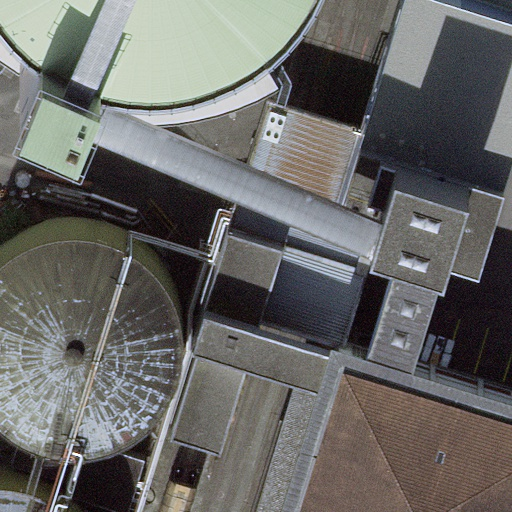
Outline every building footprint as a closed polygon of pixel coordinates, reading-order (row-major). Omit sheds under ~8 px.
[(0,0),(0,64),(44,87),(96,104),(147,104),(225,95),(282,76),(243,11),(257,0),(0,0)] [(511,0),(395,0),(332,199),(476,245),(511,130),(511,0)] [(235,206),(171,422),(219,437),(284,221),(235,206)] [(98,219),(62,216),(25,227),(0,243),(0,414),(3,418),(36,436),(74,442),(112,436),(144,418),(168,391),(183,358),(187,322),(179,287),(160,256),(132,232),(98,219)] [(511,511),(511,387),(339,334),(283,511),(511,511)] [(24,469),(0,467),(0,511),(87,511),(84,507),(57,483),(24,469)]
